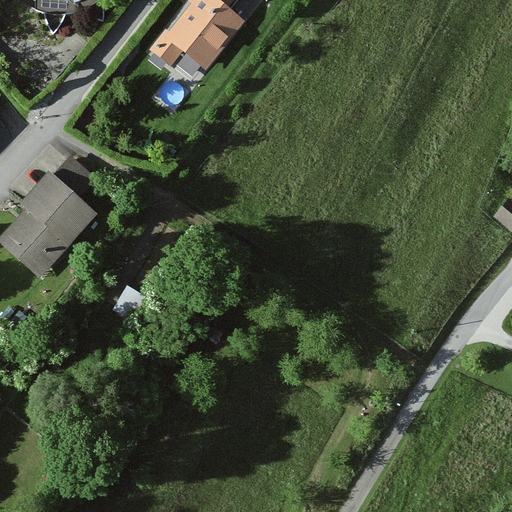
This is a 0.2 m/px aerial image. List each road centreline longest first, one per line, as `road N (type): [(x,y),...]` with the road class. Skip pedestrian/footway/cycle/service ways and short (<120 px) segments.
road 1 (unclassified): [(350,511),(466,321),(511,277)]
road 2 (residential): [(141,0),(0,167)]
